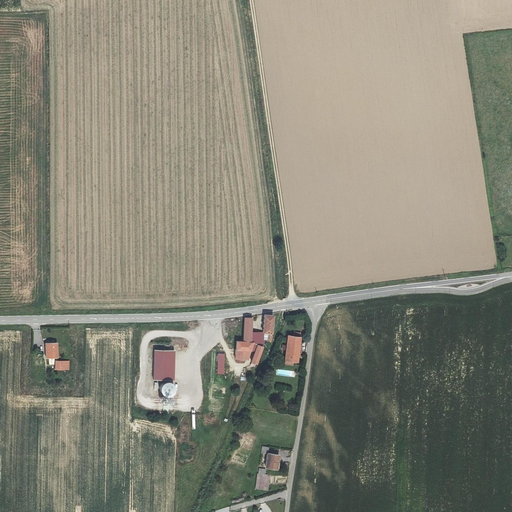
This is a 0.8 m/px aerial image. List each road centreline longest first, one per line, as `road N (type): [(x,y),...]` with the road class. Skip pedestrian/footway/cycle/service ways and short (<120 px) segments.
road 1 (secondary): [(0,320),(209,315),(316,300)]
road 2 (track): [(238,0),(277,306)]
road 3 (track): [(292,304),(251,0)]
road 4 (unclassified): [(286,511),(316,300)]
